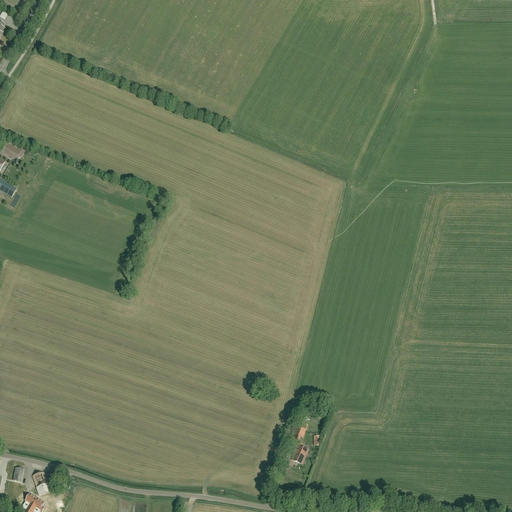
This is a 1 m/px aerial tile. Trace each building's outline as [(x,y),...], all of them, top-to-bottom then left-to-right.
[(17,158),(18,156),(21,157),(25,151),(9,142),(4,150),(17,158)] [(0,190),(12,198),(17,189),(0,179),(0,190)] [(303,429),(298,427),(295,436),(293,439),(298,440),(299,437),(303,429)] [(302,465),(308,451),(301,448),(303,445),(300,443),(296,450),(294,453),(295,454),(292,460),(302,465)] [(22,483),(25,470),(16,468),(13,481),(22,483)] [(46,473),(33,476),(38,496),(51,493),(46,473)] [(40,511),(42,511),(44,509),(41,507),(44,503),(39,500),(36,498),(30,495),(28,497),(27,499),(25,502),(26,502),(25,504),(29,506),(26,510),(25,511),(33,511),(35,509),(40,511)]
